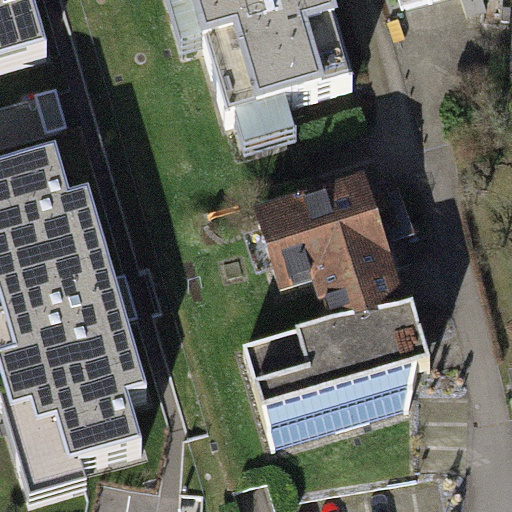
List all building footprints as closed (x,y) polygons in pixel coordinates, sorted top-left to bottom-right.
[(0,0),(0,72),(45,59),(26,0),(0,0)] [(322,0),(187,0),(223,129),(349,95),(322,0)] [(0,380),(13,423),(33,417),(39,437),(57,432),(71,476),(137,456),(122,406),(145,399),(87,207),(67,213),(52,163),(0,178),(0,303),(0,304),(19,365),(0,370),(0,380)] [(363,187),(257,221),(281,296),(314,285),(328,328),(403,312),(377,232),(395,226),(383,188),(365,194),(363,187)] [(411,311),(403,312),(328,328),(242,353),(273,457),(409,417),(417,375),(430,371),(411,311)]
